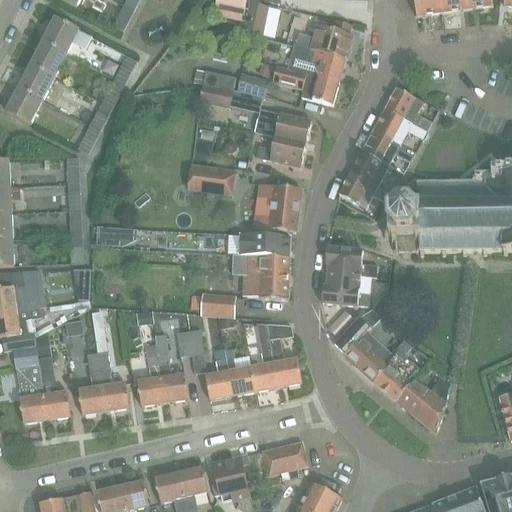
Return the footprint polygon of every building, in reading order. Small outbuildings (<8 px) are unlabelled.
[(58,0),(76,10),(81,0),(58,0)] [(141,0),(128,0),(125,5),(136,11),(141,0)] [(247,0),(218,0),(217,5),(245,11),(247,0)] [(414,0),(417,19),(443,16),(440,0),(414,0)] [(440,0),(443,16),(468,12),(466,0),(440,0)] [(466,0),(468,12),(494,8),(492,0),(466,0)] [(263,39),(269,9),(251,6),(245,35),(263,39)] [(122,11),(113,28),(123,34),(132,17),(122,11)] [(93,41),(56,21),(43,45),(67,57),(74,44),(87,51),(93,41)] [(162,41),(186,34),(182,22),(159,29),(162,41)] [(315,54),(346,62),(347,62),(353,39),(349,37),(352,28),(337,24),(335,33),(318,29),(315,41),(299,37),(296,48),(315,54)] [(31,68),(55,80),(67,57),(43,45),(31,68)] [(346,64),(346,62),(315,54),(296,48),(289,72),(302,75),(340,85),(342,76),(347,77),(350,65),(346,64)] [(125,88),(134,70),(123,65),(115,82),(125,88)] [(19,91),(43,103),(55,80),(31,68),(19,91)] [(302,75),(289,72),(277,69),(274,86),(304,93),(302,100),(313,103),(333,108),(340,85),(302,75)] [(230,111),(235,85),(237,79),(207,73),(206,73),(196,71),(194,85),(204,87),(200,105),(230,111)] [(242,77),(238,93),(265,100),(269,84),(242,77)] [(103,105),(113,111),(122,94),(111,88),(103,105)] [(31,127),(43,103),(19,91),(7,115),(31,127)] [(424,106),(398,91),(386,113),(413,127),(426,134),(431,125),(418,118),(424,106)] [(91,128),(101,134),(110,117),(99,111),(91,128)] [(255,136),(276,140),(307,147),(312,124),(261,112),(255,136)] [(426,134),(413,127),(386,113),(375,134),(401,148),(408,135),(421,142),(426,134)] [(414,155),(401,148),(375,134),(363,156),(390,170),(396,158),(408,165),(414,155)] [(89,157),(98,140),(87,135),(78,152),(89,157)] [(307,147),(276,140),(273,152),(259,149),(257,161),(301,171),(307,147)] [(363,156),(352,177),(378,191),(390,170),(363,156)] [(3,164),(0,164),(0,191),(11,191),(10,164),(3,164)] [(80,187),(80,168),(68,169),(69,188),(80,187)] [(235,174),(192,168),(189,192),(232,198),(235,174)] [(390,211),(383,211),(383,217),(390,217),(390,234),(383,234),(383,240),(391,240),(391,247),(395,247),(396,252),(393,252),(393,254),(394,254),(394,257),(398,257),(398,255),(416,255),(416,256),(419,256),(419,260),(423,260),(422,256),(442,256),(442,259),(446,259),(446,256),(462,256),(462,259),(467,259),(467,256),(483,256),(483,259),(487,259),(487,256),(504,255),(504,259),(508,259),(508,256),(511,255),(511,176),(505,177),(502,173),(498,176),(501,180),(501,184),(497,184),(486,184),(486,188),(482,188),(482,192),(466,192),(466,188),(462,188),(461,192),(457,192),(451,192),(445,192),(445,188),(441,188),(441,193),(423,193),(423,188),(419,188),(419,193),(414,193),(414,196),(419,196),(419,203),(414,203),(414,209),(395,209),(395,204),(391,204),(391,209),(390,209),(390,211)] [(378,191),(352,177),(341,198),(367,212),(374,199),(383,204),(387,196),(378,191)] [(302,193),(264,188),(260,187),(258,200),(256,217),(254,230),(296,236),(302,193)] [(21,190),(11,191),(0,191),(0,217),(12,217),(12,204),(22,203),(21,190)] [(81,195),(80,195),(69,195),(70,214),(82,213),(81,195)] [(0,243),(13,243),(12,217),(0,217),(0,243)] [(82,221),(70,221),(71,240),(83,239),(82,221)] [(240,258),(290,260),(291,240),(241,237),(240,258)] [(13,243),(0,243),(0,269),(15,269),(13,243)] [(83,246),(72,247),(72,266),(84,266),(83,246)] [(329,250),(327,268),(330,268),(330,273),(362,276),(361,280),(378,282),(379,270),(362,268),(364,254),(329,250)] [(289,302),(290,260),(240,258),(234,257),(233,277),(248,278),(247,299),(260,300),(260,301),(289,302)] [(323,307),(359,311),(359,309),(370,310),(371,297),(360,296),(361,280),(362,276),(330,273),(328,290),(325,289),(323,307)] [(0,276),(0,316),(18,314),(40,311),(47,310),(46,300),(39,301),(16,304),(14,292),(15,292),(15,291),(26,289),(24,275),(15,276),(0,276)] [(204,298),(203,318),(235,320),(236,300),(204,298)] [(18,314),(0,316),(0,340),(3,340),(5,355),(14,354),(37,350),(35,335),(33,322),(42,321),(40,311),(18,314)] [(338,340),(340,342),(356,324),(346,315),(329,333),(338,341),(338,340)] [(356,324),(340,342),(335,348),(374,385),(391,365),(389,363),(392,358),(393,357),(368,334),(371,331),(360,320),(356,324)] [(252,370),(257,395),(279,391),(275,366),(273,354),(268,327),(257,327),(265,368),(252,370)] [(292,329),(268,327),(273,354),(275,366),(279,391),(303,386),(298,362),(285,364),(281,342),(294,340),(292,329)] [(201,333),(189,334),(193,358),(195,377),(207,375),(201,333)] [(193,358),(189,334),(178,336),(181,360),(193,358)] [(157,348),(165,406),(187,403),(189,403),(187,392),(188,391),(188,388),(187,389),(185,377),(184,377),(184,378),(172,380),(166,337),(155,339),(157,348)] [(406,344),(398,353),(397,353),(393,357),(392,358),(389,363),(391,365),(374,385),(398,405),(416,382),(423,374),(405,360),(413,350),(406,344)] [(143,409),(165,406),(157,348),(147,349),(150,371),(151,383),(140,384),(138,384),(140,395),(139,395),(139,399),(140,398),(142,410),(143,410),(143,409)] [(39,362),(37,350),(14,354),(16,372),(18,371),(22,401),(21,401),(22,413),(21,413),(22,416),(23,416),(25,427),(26,427),(26,426),(48,423),(41,376),(39,362)] [(225,352),(227,363),(238,361),(235,350),(225,352)] [(234,399),(229,375),(227,363),(225,352),(215,354),(220,376),(206,379),(211,403),(234,399)] [(103,389),(107,415),(129,411),(129,412),(130,412),(128,400),(130,400),(129,397),(128,397),(126,386),(125,386),(113,388),(109,355),(99,357),(103,389)] [(85,418),(107,415),(103,389),(99,357),(88,358),(93,391),(81,393),(80,393),(81,404),(80,404),(80,407),(82,407),(83,418),(85,418)] [(41,376),(48,423),(70,420),(71,420),(70,409),(71,409),(71,406),(69,406),(68,394),(66,395),(55,397),(49,360),(39,362),(41,376)] [(257,395),(252,370),(229,375),(234,399),(257,395)] [(447,408),(449,390),(441,383),(432,395),(416,382),(398,405),(438,437),(447,408)] [(507,396),(501,397),(511,442),(511,398),(508,400),(507,396)] [(303,447),(290,450),(296,473),(308,471),(303,447)] [(290,450),(277,453),(283,476),(296,473),(290,450)] [(277,453),(265,456),(271,479),(283,476),(277,453)] [(218,488),(213,489),(216,501),(221,499),(222,503),(227,506),(239,503),(240,507),(237,511),(251,511),(252,508),(246,484),(271,479),(265,456),(214,468),(218,488)] [(180,476),(188,511),(198,511),(196,500),(209,497),(203,471),(180,476)] [(188,511),(180,476),(156,482),(162,508),(176,505),(177,511),(188,511)] [(511,511),(511,482),(502,485),(483,489),(490,511),(511,511)] [(122,489),(126,511),(138,511),(150,509),(147,498),(148,498),(148,495),(146,495),(144,484),(122,489)] [(313,486),(299,511),(337,511),(343,502),(313,486)] [(126,511),(122,489),(98,495),(100,506),(99,506),(100,509),(101,509),(101,511),(126,511)] [(486,511),(478,490),(449,501),(434,507),(434,508),(435,511),(486,511)] [(94,511),(91,496),(41,507),(42,511),(94,511)]
